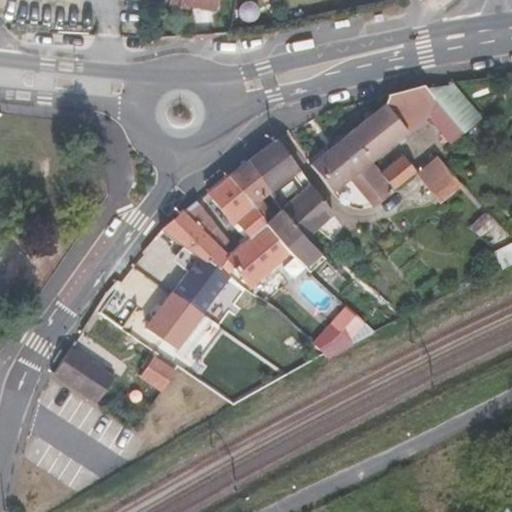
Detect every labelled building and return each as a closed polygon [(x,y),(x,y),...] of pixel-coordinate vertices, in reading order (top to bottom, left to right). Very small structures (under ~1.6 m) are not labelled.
[(170,0),(213,8),(215,0),(170,0)] [(350,27),(349,20),(335,23),(337,30),(350,27)] [(371,162),(393,189),(394,188),(434,155),(481,117),(454,82),(421,85),(407,89),(387,95),(383,103),(347,133),(371,162)] [(332,192),(371,162),(347,133),(309,163),(332,192)] [(331,215),(274,139),(246,161),(269,192),(290,176),(301,190),(281,207),(304,239),(331,215)] [(434,155),(394,188),(408,204),(409,206),(411,204),(413,207),(446,180),(443,177),(449,172),(434,155)] [(240,165),(227,175),(248,203),(249,202),(253,201),(256,204),(259,202),(258,200),(269,192),(246,161),(240,165)] [(357,218),(393,189),(371,162),(332,192),(354,220),(357,218)] [(184,211),(161,231),(177,242),(185,248),(225,274),(234,268),(249,287),(246,288),(253,293),(277,271),(286,283),(303,268),(286,253),(262,222),(248,203),(227,175),(207,192),(232,224),(236,222),(248,235),(226,254),(207,236),(215,228),(195,201),(184,211)] [(281,207),(262,222),(286,253),(303,268),(320,254),(306,242),(304,239),(281,207)] [(177,242),(161,231),(158,233),(152,240),(169,251),(177,242)] [(345,258),(358,246),(349,236),(337,248),(345,258)] [(231,293),(238,283),(225,274),(185,248),(178,258),(189,265),(142,327),(175,349),(222,287),(231,293)] [(107,292),(104,295),(119,309),(138,288),(122,275),(107,292)] [(383,310),(389,320),(401,314),(408,311),(401,297),(395,300),(396,302),(383,310)] [(98,305),(94,310),(102,316),(106,312),(98,305)] [(84,324),(80,330),(91,337),(104,317),(102,316),(94,310),(84,324)] [(158,346),(154,351),(166,360),(170,355),(158,346)] [(52,373),(51,376),(93,403),(112,376),(69,347),(52,373)] [(138,379),(157,391),(172,370),(164,364),(166,360),(154,351),(151,355),(153,357),(138,379)]
